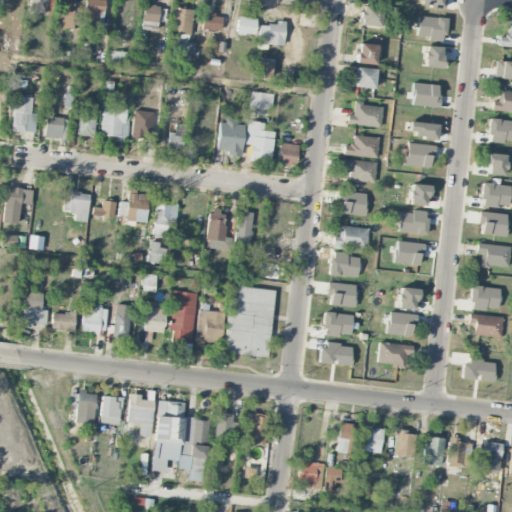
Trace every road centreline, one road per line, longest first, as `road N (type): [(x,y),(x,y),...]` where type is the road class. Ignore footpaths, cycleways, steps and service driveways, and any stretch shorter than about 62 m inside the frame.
road 1 (residential): [(279,511),(338,0)]
road 2 (residential): [(28,358),(511,415)]
road 3 (residential): [(434,407),(476,0)]
road 4 (residential): [(317,193),(20,159)]
